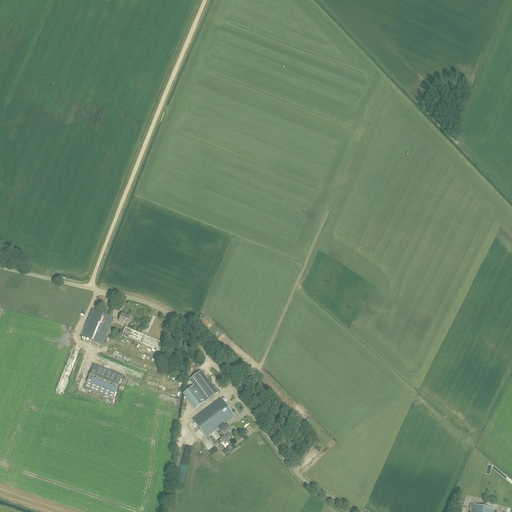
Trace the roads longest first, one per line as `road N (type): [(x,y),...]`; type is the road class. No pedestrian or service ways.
road 1 (unclassified): [(358,511),(294,470),(168,313),(0,267)]
road 2 (track): [(89,288),(204,0)]
